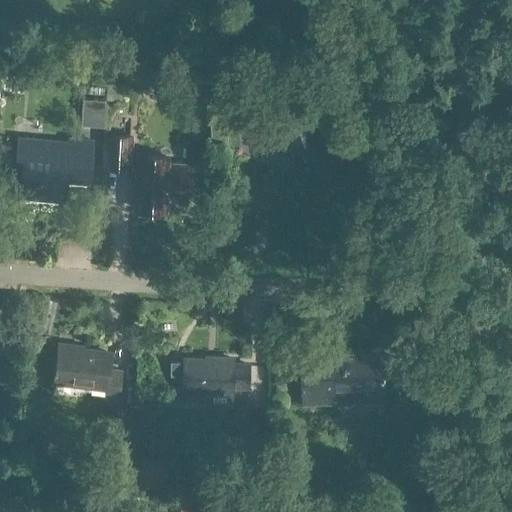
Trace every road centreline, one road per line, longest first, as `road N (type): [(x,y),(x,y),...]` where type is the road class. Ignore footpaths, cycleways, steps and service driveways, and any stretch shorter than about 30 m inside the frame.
road 1 (residential): [(468,280),(192,282),(0,268)]
road 2 (residential): [(468,280),(368,0)]
road 3 (residential): [(511,409),(468,280)]
